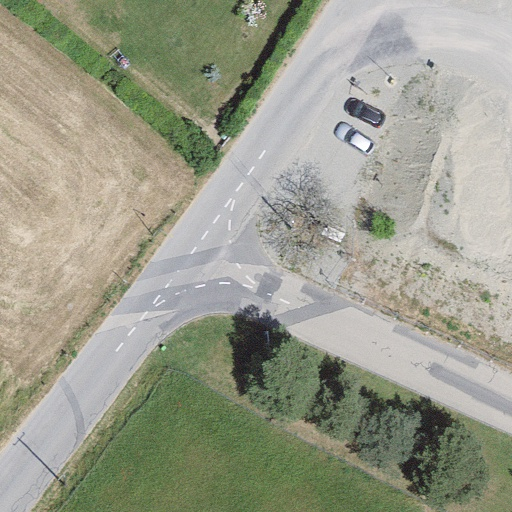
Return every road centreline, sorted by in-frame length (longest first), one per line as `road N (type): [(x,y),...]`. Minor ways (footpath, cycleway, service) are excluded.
road 1 (residential): [(192,254),(511,402)]
road 2 (unclassified): [(192,254),(0,491)]
road 3 (unclassified): [(359,0),(192,254)]
